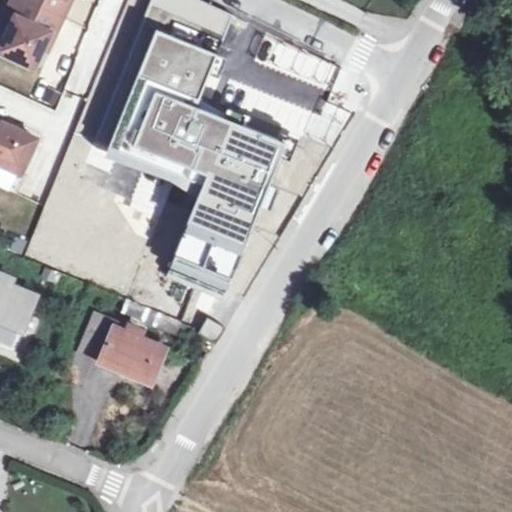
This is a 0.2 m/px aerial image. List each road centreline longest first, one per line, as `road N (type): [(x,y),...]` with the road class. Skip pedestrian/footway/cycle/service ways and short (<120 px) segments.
road 1 (tertiary): [(147,500),(406,73)]
road 2 (residential): [(250,0),(406,73)]
road 3 (residential): [(0,440),(147,500)]
